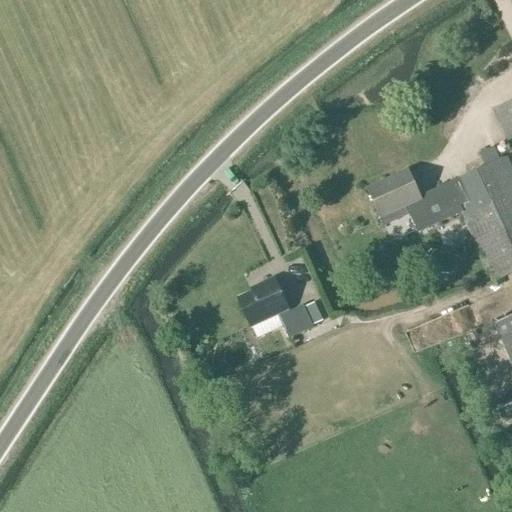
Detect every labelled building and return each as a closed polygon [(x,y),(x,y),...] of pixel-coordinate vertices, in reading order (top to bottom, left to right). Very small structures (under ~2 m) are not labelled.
[(485,167),(448,184),(449,185),(420,199),(408,172),(368,190),(380,218),(406,206),(415,227),(458,207),(493,283),(511,273),(511,101),(493,110),(511,151),(511,170),(506,158),(498,161),(485,167)] [(492,149),(480,154),(485,167),(498,161),(492,149)] [(289,338),(313,327),(313,326),(304,308),(303,305),(289,312),(273,278),(260,285),(262,288),(238,300),(251,326),(277,314),(289,338)] [(313,304),(304,308),(313,326),(322,321),(313,304)] [(511,365),(511,315),(494,323),(511,365)] [(207,364),(196,370),(204,385),(215,379),(207,364)]
